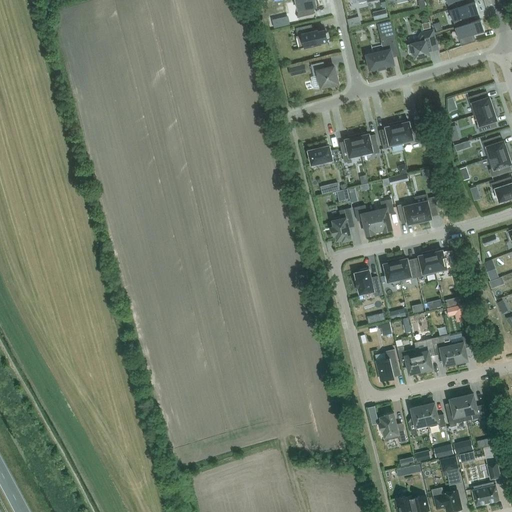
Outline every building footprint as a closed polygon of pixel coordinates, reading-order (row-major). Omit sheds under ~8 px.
[(294,0),(294,3),(296,3),(297,4),(298,10),(297,17),(297,18),(315,13),(311,14),(310,8),(320,5),(318,0),(294,0)] [(446,0),(450,10),(462,6),(460,0),(446,0)] [(462,6),(450,10),(456,28),(468,24),(468,23),(466,17),(478,13),(475,2),(462,6)] [(388,17),(386,9),(372,12),(374,20),(388,17)] [(468,24),(456,28),(461,46),(476,41),(476,40),(473,41),(471,35),(484,30),(480,19),(468,23),(468,24)] [(394,63),(392,56),(398,55),(390,22),(378,24),(385,51),(367,55),(370,69),(379,67),(379,69),(386,67),(385,65),(394,63)] [(321,42),(328,40),(325,30),(318,31),(318,30),(313,31),(311,24),(296,28),(298,35),(296,36),(299,48),(305,47),(321,44),(321,42)] [(417,42),(407,45),(409,54),(414,53),(415,58),(430,55),(428,47),(434,46),(435,47),(432,32),(422,34),(417,42)] [(319,75),(321,87),(330,85),(331,87),(338,85),(334,66),(325,68),(324,62),(311,64),(314,76),(319,75)] [(304,64),(289,67),(290,74),(306,71),(304,64)] [(490,100),(489,97),(484,98),(483,93),(486,92),(468,97),(474,114),(495,107),(493,99),(490,100)] [(492,121),(497,119),(496,117),(498,116),(495,107),(474,114),(474,115),(476,114),(480,124),(477,125),(480,132),(497,126),(497,125),(494,126),(492,121)] [(406,120),(397,122),(402,144),(421,140),(416,122),(417,125),(410,127),(409,122),(406,122),(406,120)] [(384,148),(402,144),(397,122),(388,124),(389,126),(386,127),(387,132),(381,133),(380,130),(384,148)] [(365,132),(357,134),(361,154),(372,151),(373,154),(380,152),(375,134),(376,138),(370,139),(369,134),(366,135),(365,132)] [(345,162),(351,161),(350,156),(361,154),(357,134),(348,136),(349,139),(346,139),(347,144),(341,146),(341,142),(340,143),(345,162)] [(488,158),(510,151),(507,143),(505,143),(504,141),(499,142),(497,137),(500,136),(500,135),(483,141),(488,158)] [(469,140),(460,143),(462,149),(471,146),(469,140)] [(330,150),(329,146),(319,148),(309,151),(312,164),(331,160),(332,163),(341,161),(338,148),(330,150)] [(511,159),(511,157),(510,151),(488,158),(492,169),(490,170),(492,176),(511,170),(511,169),(508,170),(506,165),(511,163),(510,160),(511,159)] [(466,167),(460,169),(462,175),(469,173),(466,167)] [(397,176),(389,178),(391,184),(399,182),(397,176)] [(500,201),(511,197),(511,182),(510,184),(508,178),(491,183),(493,190),(496,189),(500,201)] [(477,186),(470,188),(472,195),(479,193),(477,186)] [(342,190),(344,200),(350,199),(348,189),(342,190)] [(438,214),(434,197),(426,198),(427,201),(416,203),(421,223),(429,221),(429,219),(432,218),(430,213),(437,211),(437,215),(438,214)] [(382,209),(375,211),(379,230),(383,229),(384,231),(392,229),(389,213),(394,212),(391,198),(380,201),(382,209)] [(412,225),(421,223),(416,203),(405,206),(404,204),(398,205),(402,223),(402,220),(407,218),(408,223),(411,223),(412,225)] [(363,219),(367,235),(375,233),(375,231),(379,230),(375,211),(367,212),(365,205),(354,207),(357,221),(363,219)] [(336,235),(337,240),(343,239),(343,241),(351,239),(348,223),(354,222),(350,208),(339,210),(341,216),(332,218),(334,227),(332,227),(334,235),(336,235)] [(430,250),(435,272),(453,268),(449,251),(448,251),(449,254),(444,255),(442,250),(440,251),(439,248),(430,250)] [(414,259),(418,277),(435,272),(430,250),(422,252),(422,255),(419,255),(420,260),(415,262),(414,259)] [(395,259),(400,281),(418,277),(414,259),(413,259),(414,262),(408,263),(407,258),(404,259),(404,257),(395,259)] [(388,281),(399,278),(400,281),(395,259),(386,261),(387,263),(384,264),(388,281)] [(375,296),(382,294),(378,280),(372,282),(369,267),(359,270),(359,272),(355,273),(357,280),(356,280),(357,287),(359,287),(360,293),(374,290),(375,296)] [(495,267),(487,270),(490,280),(499,277),(495,267)] [(497,278),(490,281),(492,288),(499,285),(497,278)] [(459,297),(452,298),(454,305),(461,303),(459,297)] [(434,308),(442,306),(440,299),(432,301),(434,308)] [(503,300),(497,303),(500,309),(506,306),(503,300)] [(448,316),(455,315),(453,306),(447,308),(448,316)] [(391,319),(399,318),(397,310),(390,312),(391,319)] [(384,319),(383,313),(374,315),(375,318),(368,320),(369,323),(384,319)] [(392,333),(390,322),(384,324),(386,335),(392,333)] [(438,336),(432,338),(433,343),(436,355),(442,353),(445,365),(456,363),(452,342),(450,335),(438,338),(438,336)] [(463,340),(452,342),(456,363),(468,360),(465,348),(471,346),(468,335),(462,336),(463,340)] [(436,355),(433,343),(427,344),(427,343),(424,344),(422,349),(417,350),(416,348),(421,371),(433,368),(430,356),(436,355)] [(409,374),(421,371),(416,348),(404,351),(403,345),(397,346),(401,363),(407,361),(409,374)] [(376,361),(381,380),(394,377),(394,374),(400,373),(394,349),(385,351),(386,358),(376,361)] [(476,406),(474,393),(462,396),(467,420),(479,417),(480,420),(486,418),(482,404),(476,406)] [(462,396),(450,399),(453,411),(447,412),(450,426),(457,425),(456,423),(467,420),(462,396)] [(435,402),(423,405),(428,426),(439,423),(440,427),(446,425),(443,414),(438,415),(435,402)] [(428,426),(423,405),(411,408),(414,420),(408,422),(411,434),(417,432),(416,429),(428,426)] [(394,412),(385,414),(386,416),(380,417),(382,422),(380,422),(382,431),(384,430),(386,440),(399,437),(401,443),(407,442),(403,426),(397,427),(394,412)] [(492,437),(484,439),(486,446),(494,444),(492,437)] [(464,451),(462,441),(453,443),(456,453),(464,451)] [(443,446),(445,455),(453,453),(451,444),(443,446)] [(417,461),(430,457),(427,449),(414,453),(417,461)] [(458,453),(460,462),(474,458),(472,450),(458,453)] [(413,456),(405,458),(407,464),(414,463),(413,456)] [(456,456),(440,460),(443,471),(458,468),(456,456)] [(487,464),(490,479),(501,477),(497,462),(487,464)] [(405,475),(416,472),(415,465),(404,468),(405,475)] [(474,489),(472,489),(476,505),(500,500),(496,484),(494,484),(493,481),(473,486),(474,489)] [(446,506),(448,511),(461,509),(457,490),(443,493),(443,494),(434,496),(437,508),(446,506)] [(397,511),(420,511),(428,510),(425,495),(413,497),(412,495),(396,498),(398,505),(396,505),(397,511)]
